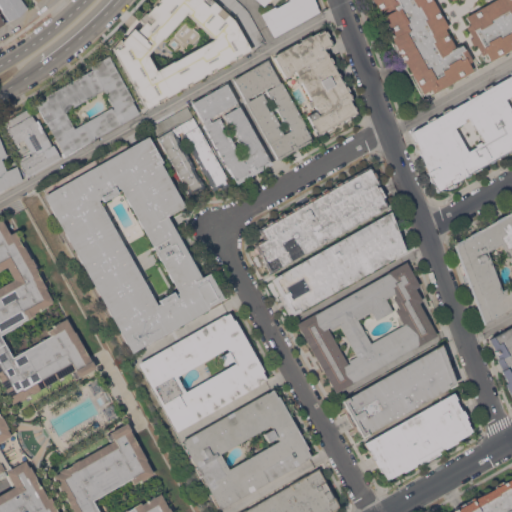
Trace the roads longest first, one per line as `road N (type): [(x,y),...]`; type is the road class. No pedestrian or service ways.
road 1 (residential): [(336,0),(508,445)]
road 2 (residential): [(0,202),(338,5)]
road 3 (residential): [(216,230),(374,511)]
road 4 (residential): [(383,133),(216,230)]
road 5 (secondary): [(0,94),(83,42),(122,0)]
road 6 (residential): [(386,511),(511,442)]
